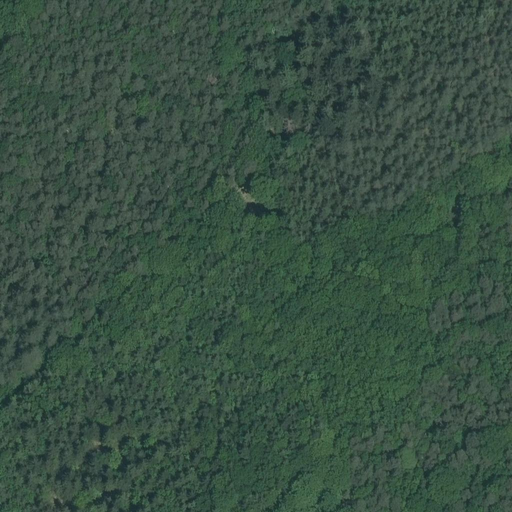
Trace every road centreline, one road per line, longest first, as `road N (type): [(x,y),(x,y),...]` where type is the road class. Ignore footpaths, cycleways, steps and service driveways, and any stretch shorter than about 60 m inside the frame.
road 1 (track): [(218,0),(338,454)]
road 2 (track): [(265,177),(0,417)]
road 3 (track): [(293,283),(511,149)]
road 4 (track): [(392,0),(236,70)]
